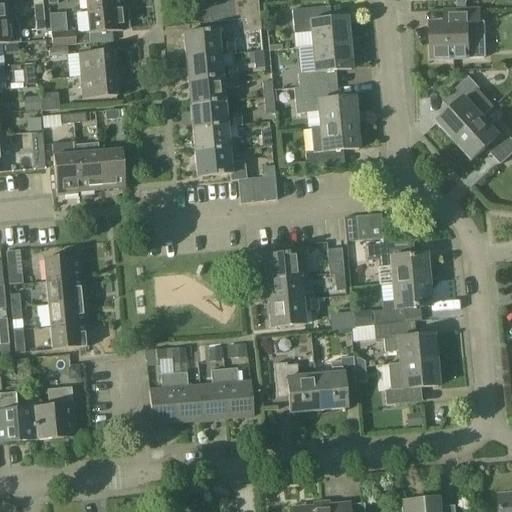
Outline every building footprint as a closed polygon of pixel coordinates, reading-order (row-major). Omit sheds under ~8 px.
[(0,0),(0,23),(7,23),(15,22),(12,0),(0,0)] [(85,0),(87,13),(124,10),(123,0),(85,0)] [(200,25),(211,24),(209,0),(198,2),(200,25)] [(220,0),(213,0),(209,0),(211,24),(223,23),(220,0)] [(232,0),(220,0),(223,23),(235,22),(232,0)] [(244,0),(232,0),(235,22),(247,21),(244,0)] [(244,0),(247,21),(248,33),(260,32),(256,0),(244,0)] [(33,7),(34,20),(44,19),(42,6),(33,7)] [(311,36),(312,49),(349,46),(346,20),(321,22),(320,9),(292,12),(294,38),(311,36)] [(124,10),(87,13),(89,36),(123,33),(121,11),(124,10)] [(433,61),(486,59),(484,24),(480,24),(480,11),(444,12),(444,25),(432,25),(433,61)] [(45,31),(44,19),(34,20),(35,32),(45,31)] [(0,23),(0,46),(17,45),(16,35),(8,36),(7,23),(0,23)] [(183,35),(186,60),(221,57),(234,56),(233,44),(219,46),(218,32),(183,35)] [(51,35),(52,48),(76,47),(74,34),(51,35)] [(299,76),(300,90),(328,87),(327,74),(351,72),(349,46),(312,49),(315,75),(299,76)] [(264,69),(263,52),(253,53),(255,69),(264,69)] [(79,56),(81,79),(123,75),(123,68),(114,69),(113,53),(79,56)] [(186,60),(188,83),(236,78),(235,69),(222,70),(221,57),(186,60)] [(124,82),(123,75),(81,79),(83,101),(117,98),(116,82),(124,82)] [(188,83),(190,108),(225,104),(224,91),(237,90),(236,78),(188,83)] [(438,124),(455,142),(483,119),(495,108),(480,92),(481,91),(469,78),(448,97),(457,106),(438,124)] [(262,83),(263,100),(273,99),(271,83),(262,83)] [(319,114),(320,129),(356,126),(354,99),(329,101),(328,87),(300,90),(294,90),(297,116),(319,114)] [(274,115),(273,99),(263,100),(265,116),(274,115)] [(190,108),(192,131),(241,126),(240,116),(226,117),(225,104),(190,108)] [(104,113),(105,122),(118,120),(117,112),(104,113)] [(84,114),(73,115),(73,125),(85,124),(84,114)] [(60,126),(73,125),(73,115),(59,117),(60,126)] [(491,128),(483,119),(455,142),(473,161),(486,149),(501,165),(511,155),(511,139),(497,123),(491,128)] [(192,131),(195,155),(235,151),(234,142),(229,142),(228,129),(242,128),(241,126),(192,131)] [(356,126),(320,129),(312,130),(315,154),(305,155),(306,168),(335,165),(334,153),(359,150),(356,126)] [(260,132),(262,149),(271,148),(270,131),(260,132)] [(79,190),(76,148),(75,144),(52,147),(57,192),(79,190)] [(98,146),(76,148),(79,190),(79,194),(102,191),(99,154),(98,146)] [(235,152),(235,151),(195,155),(197,180),(230,176),(231,183),(238,182),(247,181),(245,163),(231,165),(230,153),(235,152)] [(122,152),(99,154),(102,191),(126,189),(122,152)] [(261,169),(261,178),(274,177),(273,168),(261,169)] [(261,178),(261,180),(262,180),(264,203),(276,202),(274,177),(261,178)] [(252,205),(264,203),(262,180),(261,180),(250,181),(252,205)] [(240,206),(252,205),(250,181),(247,181),(238,182),(240,206)] [(380,216),(368,217),(370,242),(383,240),(380,216)] [(359,242),(370,242),(368,217),(356,218),(359,242)] [(359,242),(356,218),(344,220),(347,244),(359,242)] [(391,268),(393,286),(429,282),(427,256),(392,259),(390,246),(366,248),(367,262),(378,261),(379,269),(391,268)] [(334,276),(343,275),(341,250),(326,251),(329,276),(334,276)] [(259,257),(261,283),(306,279),(306,269),(300,269),(299,254),(259,257)] [(43,261),(46,284),(79,280),(77,258),(43,261)] [(8,276),(9,286),(23,285),(22,275),(17,276),(16,263),(7,264),(8,276)] [(343,275),(334,276),(335,292),(345,291),(343,275)] [(266,283),(268,306),(317,302),(317,301),(303,302),(301,280),(307,279),(306,279),(261,283),(261,284),(266,283)] [(83,280),(79,280),(46,284),(48,307),(85,303),(83,280)] [(431,308),(429,282),(393,286),(394,303),(383,304),(383,312),(372,313),(373,328),(374,328),(398,325),(397,311),(431,308)] [(11,310),(20,309),(19,296),(10,297),(11,310)] [(318,312),(317,302),(268,306),(271,331),(306,327),(305,313),(318,312)] [(88,326),(85,303),(48,307),(50,329),(88,326)] [(21,321),(20,309),(11,310),(12,322),(21,321)] [(347,314),(343,315),(329,316),(331,332),(345,331),(350,331),(351,331),(354,330),(354,329),(353,314),(347,314)] [(398,325),(374,328),(376,342),(384,342),(385,354),(388,353),(400,352),(401,365),(436,362),(434,335),(415,337),(410,337),(408,324),(398,325)] [(90,349),(88,326),(50,329),(53,352),(90,349)] [(0,346),(9,345),(8,331),(0,332),(0,346)] [(24,355),(22,332),(14,333),(16,356),(24,355)] [(331,375),(315,377),(318,413),(346,410),(344,386),(355,385),(353,359),(340,360),(340,363),(330,364),(331,375)] [(436,362),(401,365),(391,366),(388,366),(391,392),(386,392),(387,406),(416,404),(415,389),(420,389),(439,387),(436,362)] [(290,415),(318,413),(315,377),(298,378),(297,367),(287,368),(287,365),(274,366),(276,392),(288,391),(290,415)] [(237,370),(224,371),(228,420),(254,418),(251,383),(238,384),(237,370)] [(204,422),(228,420),(224,371),(211,372),(212,386),(201,387),(204,422)] [(188,374),(174,375),(178,425),(204,422),(201,387),(189,388),(188,374)] [(153,427),(178,425),(174,375),(160,377),(161,390),(150,391),(153,427)] [(34,410),(37,442),(75,439),(71,390),(48,392),(49,409),(34,410)] [(0,445),(37,442),(34,410),(17,412),(16,395),(0,396),(0,445)] [(511,511),(511,495),(501,496),(502,511),(511,511)] [(440,511),(440,498),(402,501),(403,511),(440,511)]
